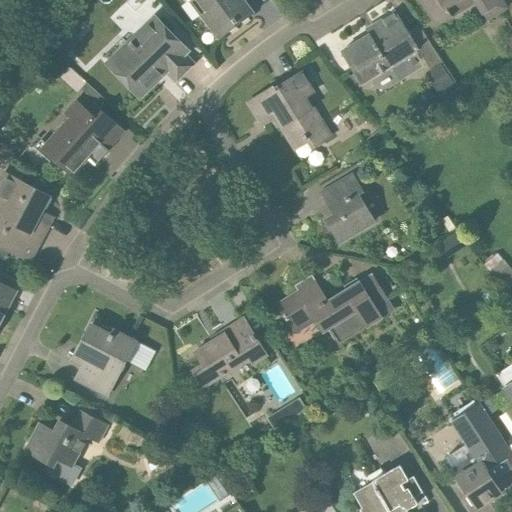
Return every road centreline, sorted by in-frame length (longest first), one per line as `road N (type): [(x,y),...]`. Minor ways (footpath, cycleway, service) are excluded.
road 1 (residential): [(60,266),(148,312),(168,310),(271,242),(208,118),(207,99)]
road 2 (residential): [(60,266),(172,120),(207,99)]
road 3 (residential): [(207,99),(215,84),(292,28),(321,29),(367,0)]
road 4 (residential): [(0,397),(60,266)]
